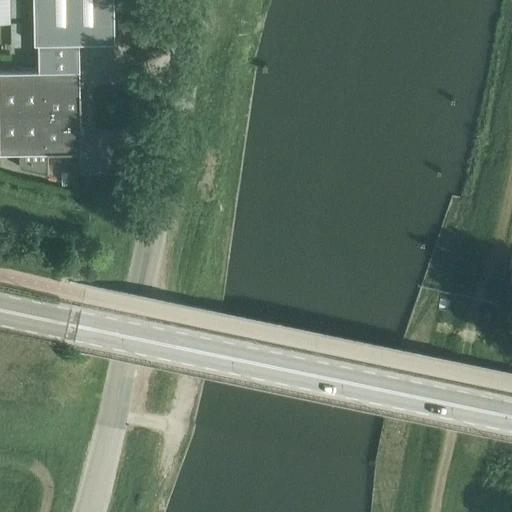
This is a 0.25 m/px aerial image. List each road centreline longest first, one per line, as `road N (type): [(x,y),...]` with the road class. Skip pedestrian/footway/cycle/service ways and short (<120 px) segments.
road 1 (secondary): [(511,418),(0,310)]
road 2 (unclassified): [(123,357),(192,0)]
road 3 (unclassified): [(123,357),(89,511)]
